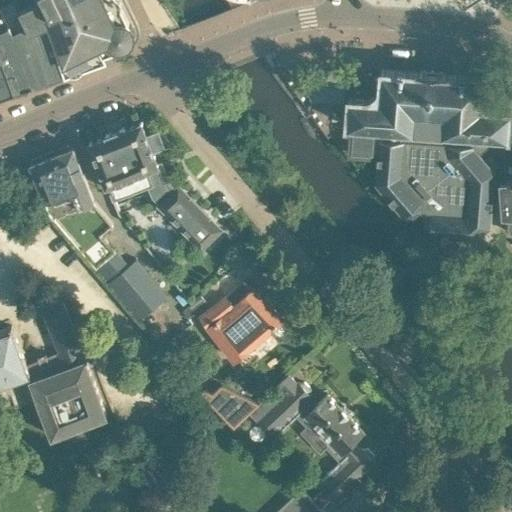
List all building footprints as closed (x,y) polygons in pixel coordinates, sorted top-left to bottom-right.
[(0,0),(0,46),(14,90),(66,71),(108,56),(105,51),(126,43),(127,43),(128,42),(129,42),(129,41),(130,41),(130,40),(131,40),(131,39),(132,39),(132,38),(133,38),(133,37),(133,36),(134,36),(134,35),(134,34),(134,33),(134,32),(135,32),(135,31),(135,30),(135,29),(134,28),(134,27),(134,26),(134,25),(121,0),(0,0)] [(0,94),(14,90),(0,46),(0,94)] [(379,151),(376,182),(404,214),(414,215),(414,214),(420,210),(426,217),(425,217),(426,218),(425,227),(424,227),(431,235),(476,239),(491,226),(495,171),(479,153),(494,142),(494,136),(510,137),(511,111),(511,109),(492,107),(489,106),(484,100),(483,97),(484,77),(446,74),(446,72),(421,70),(420,72),(382,69),(380,89),(379,91),(372,97),(369,98),(349,96),(347,124),(354,125),(352,151),(373,152),(373,151),(379,151)] [(210,216),(191,196),(179,184),(175,188),(169,182),(164,169),(159,171),(157,164),(159,163),(158,161),(157,161),(153,150),(165,146),(159,130),(147,134),(143,123),(142,121),(140,122),(125,127),(125,126),(106,133),(107,135),(92,140),(91,140),(90,141),(91,143),(106,181),(106,182),(107,184),(108,183),(113,198),(115,197),(112,192),(115,191),(113,186),(111,187),(109,182),(146,168),(152,182),(149,183),(154,195),(161,202),(159,204),(199,245),(202,248),(222,228),(221,227),(220,227),(212,218),(210,216)] [(95,200),(81,165),(74,146),(31,163),(50,211),(140,317),(167,295),(136,258),(129,265),(102,233),(114,222),(95,199),(95,200)] [(511,179),(500,181),(500,183),(502,203),(503,214),(508,215),(507,227),(511,232),(511,179)] [(250,347),(270,329),(283,317),(254,287),(235,305),(226,296),(202,315),(235,358),(250,347)] [(201,294),(183,310),(188,316),(206,300),(201,294)] [(82,359),(80,352),(83,351),(63,298),(42,306),(60,351),(28,364),(12,324),(0,329),(0,383),(28,372),(53,435),(73,427),(76,434),(89,429),(86,422),(107,414),(86,358),(82,359)] [(298,382),(289,373),(259,402),(250,411),(274,436),(302,409),(346,455),(317,482),(323,488),(313,498),(302,487),(275,511),(325,511),(321,507),(331,497),(337,503),(361,480),(357,476),(374,460),(373,459),(374,454),(368,447),(364,449),(362,447),(361,449),(353,441),(364,431),(351,417),(349,415),(351,413),(344,405),(342,407),(340,405),(328,392),(317,403),(310,395),(311,394),(299,381),(298,382)] [(250,411),(259,402),(222,383),(213,391),(206,388),(201,393),(234,426),(250,411)]
